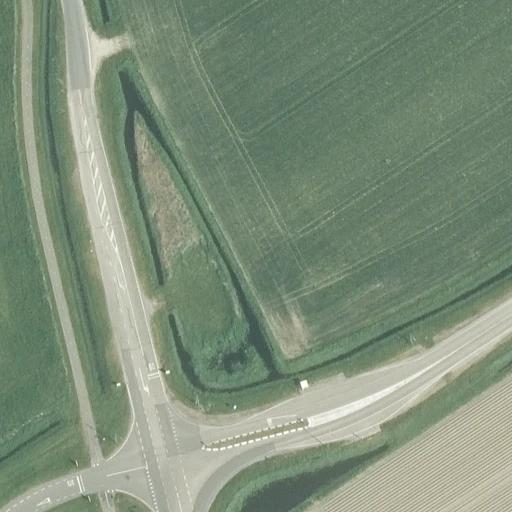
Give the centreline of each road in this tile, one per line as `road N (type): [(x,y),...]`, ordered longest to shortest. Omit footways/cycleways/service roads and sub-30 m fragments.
road 1 (unclassified): [(162,462),(89,152),(67,0)]
road 2 (tertiary): [(162,462),(224,459),(335,425),(437,369),(456,349)]
road 3 (tertiary): [(456,349),(362,393),(198,440),(162,462)]
road 4 (unclassified): [(19,511),(77,485),(162,462)]
